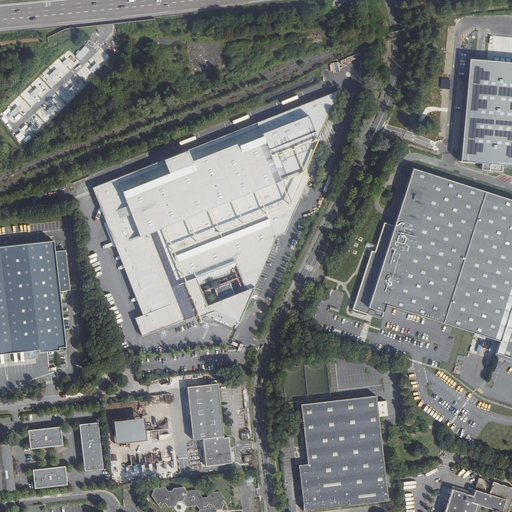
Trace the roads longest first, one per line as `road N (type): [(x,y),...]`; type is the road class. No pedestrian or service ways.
road 1 (tertiary): [(274,511),(265,369),(389,98),(397,61),(389,0)]
road 2 (motorway): [(0,13),(134,0)]
road 3 (unclassified): [(0,506),(93,495),(106,498),(113,511)]
